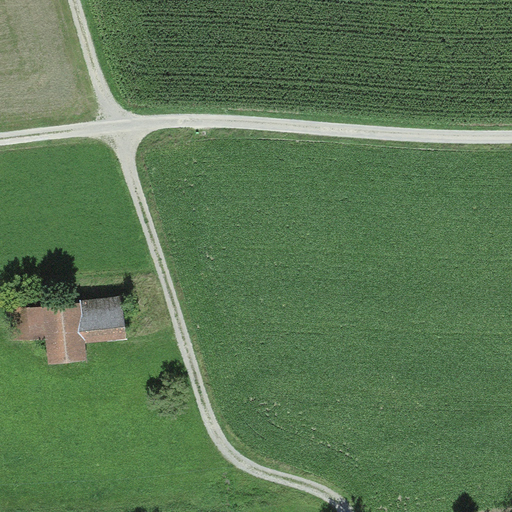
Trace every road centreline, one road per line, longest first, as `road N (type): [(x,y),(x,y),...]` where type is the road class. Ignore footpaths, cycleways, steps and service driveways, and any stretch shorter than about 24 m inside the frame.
road 1 (track): [(343,511),(316,490),(243,464),(218,441),(80,0)]
road 2 (track): [(0,142),(169,124),(511,140)]
